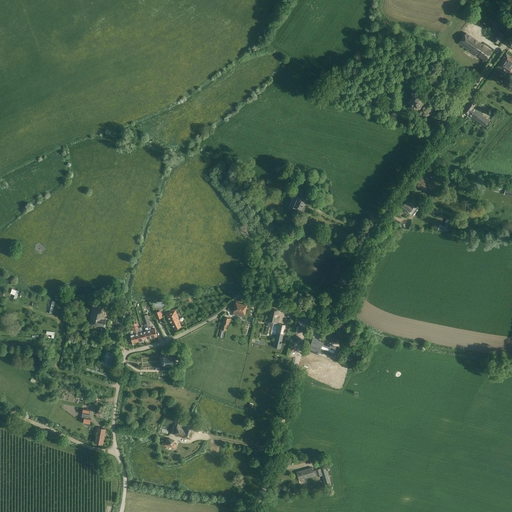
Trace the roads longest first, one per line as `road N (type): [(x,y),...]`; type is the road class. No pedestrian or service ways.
road 1 (unclassified): [(120,511),(125,477),(113,448),(114,417),(126,354),(190,329),(242,296),(309,311)]
road 2 (unclassified): [(309,311),(345,301),(381,216),(511,32)]
road 3 (unclassified): [(251,511),(270,471),(309,311)]
road 4 (track): [(335,309),(385,337),(511,359)]
road 5 (track): [(117,387),(56,369),(56,318),(23,306)]
road 6 (track): [(113,448),(0,407)]
